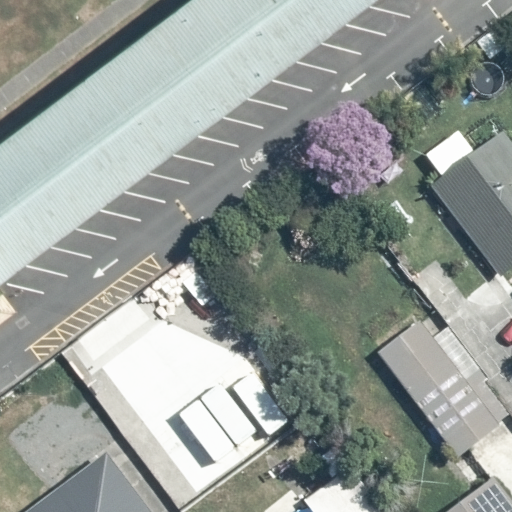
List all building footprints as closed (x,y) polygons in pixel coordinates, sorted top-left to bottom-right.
[(0,287),(383,0),(178,0),(0,134),(0,287)] [(478,154),(458,127),(427,150),(440,168),(428,176),(504,280),(511,274),(511,140),(506,133),(478,154)] [(451,244),(412,275),(452,327),(491,296),(451,244)] [(410,313),(378,271),(343,299),(375,341),(410,313)] [(507,420),(428,317),(382,352),(461,456),(507,420)] [(157,371),(125,392),(154,436),(186,415),(157,371)] [(162,511),(115,446),(66,482),(71,489),(38,511),(162,511)] [(511,511),(511,497),(491,470),(438,511),(511,511)] [(367,511),(341,475),(307,498),(316,511),(367,511)]
